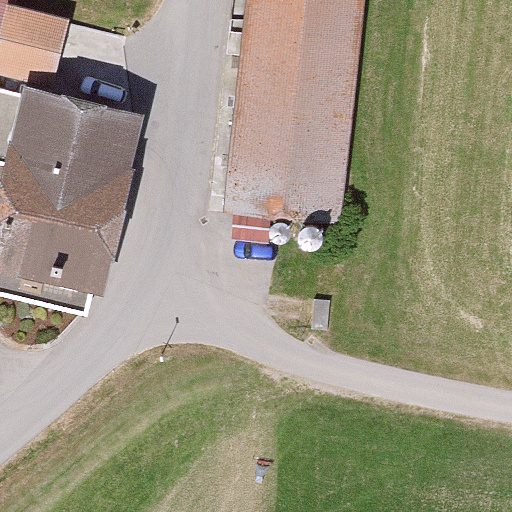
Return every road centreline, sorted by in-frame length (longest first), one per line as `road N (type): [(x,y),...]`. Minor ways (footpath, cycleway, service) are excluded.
road 1 (unclassified): [(511,415),(334,387),(175,297)]
road 2 (unclassified): [(175,297),(204,0)]
road 3 (unclassified): [(0,455),(175,297)]
